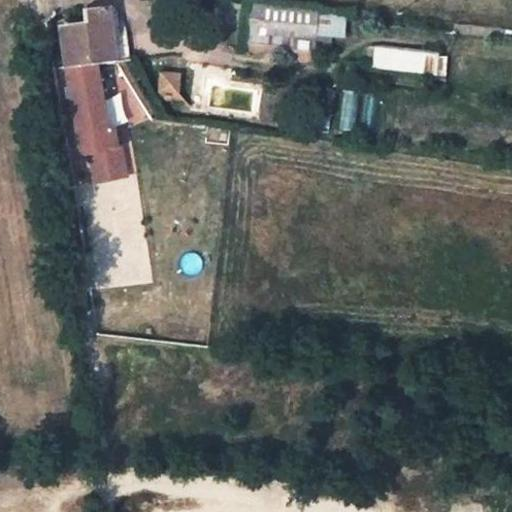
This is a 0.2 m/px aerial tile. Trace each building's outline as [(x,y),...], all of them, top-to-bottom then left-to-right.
[(63,65),(69,64),(94,61),(110,59),(102,3),(80,5),(82,20),(58,24),(63,65)] [(112,9),(102,3),(110,59),(124,57),(121,29),(115,30),(112,9)] [(293,32),(314,34),(316,13),(255,4),(253,29),(266,31),(267,22),(294,24),(293,32)] [(266,31),(253,29),(244,29),(242,39),(296,44),(295,49),(312,50),(314,34),(293,32),(294,24),(267,22),(266,31)] [(373,68),(446,74),(447,52),(375,46),(373,68)] [(94,61),(69,64),(82,140),(107,134),(94,61)] [(183,72),(161,71),(160,94),(182,95),(183,72)] [(107,134),(82,140),(85,157),(90,157),(115,152),(112,133),(107,134)] [(115,152),(90,157),(94,185),(130,180),(125,150),(115,152)]
